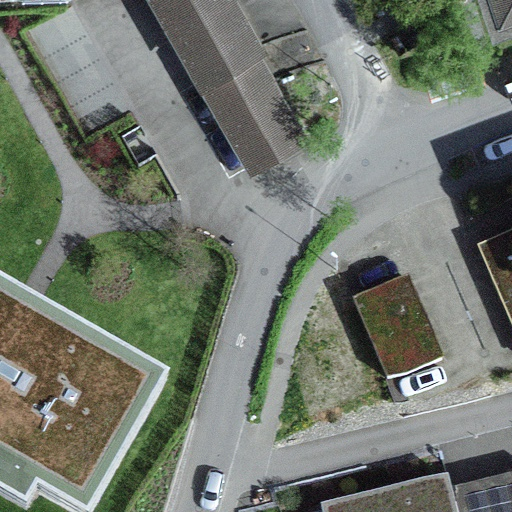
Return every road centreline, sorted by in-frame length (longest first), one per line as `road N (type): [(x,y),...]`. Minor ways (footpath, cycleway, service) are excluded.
road 1 (residential): [(394,149),(313,194),(277,242),(195,511)]
road 2 (residential): [(394,149),(313,0)]
road 3 (residential): [(511,106),(394,149)]
